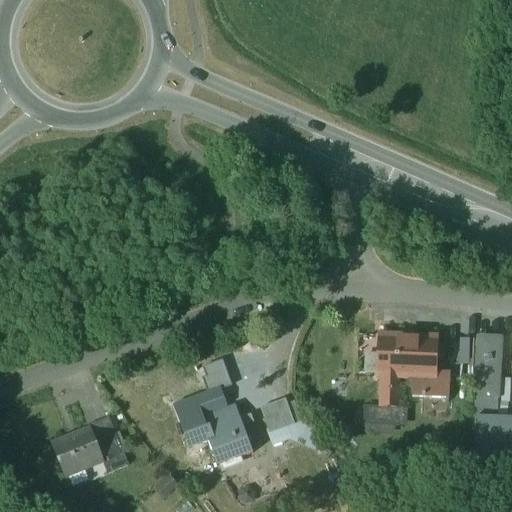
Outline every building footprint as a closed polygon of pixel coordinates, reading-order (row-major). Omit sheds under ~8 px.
[(435,338),(379,335),(378,377),(380,377),(379,407),(399,408),(399,378),(408,378),(412,396),(447,398),(448,379),(434,378),(435,338)] [(465,365),(475,365),(475,338),(465,338),(465,365)] [(511,420),(496,420),(498,368),(477,367),(473,470),(511,471),(511,420)] [(286,399),(261,408),(270,434),(295,425),(286,399)] [(399,408),(379,407),(363,406),(362,426),(398,427),(399,408)] [(235,407),(202,419),(208,435),(207,435),(212,449),(214,449),(220,465),(252,453),(235,407)] [(108,418),(87,427),(88,430),(89,430),(102,462),(122,454),(108,418)] [(88,430),(52,445),(65,477),(102,462),(89,430),(88,430)] [(107,466),(74,479),(77,487),(110,474),(107,466)]
